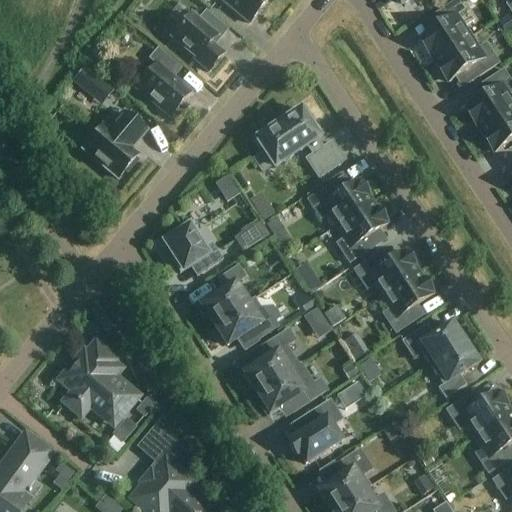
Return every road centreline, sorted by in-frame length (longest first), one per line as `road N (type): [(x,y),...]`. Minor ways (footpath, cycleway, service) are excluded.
road 1 (residential): [(296,36),(511,363)]
road 2 (residential): [(295,511),(122,238)]
road 3 (residential): [(511,233),(357,0)]
road 4 (residential): [(296,36),(122,238)]
road 5 (residential): [(122,238),(0,387)]
